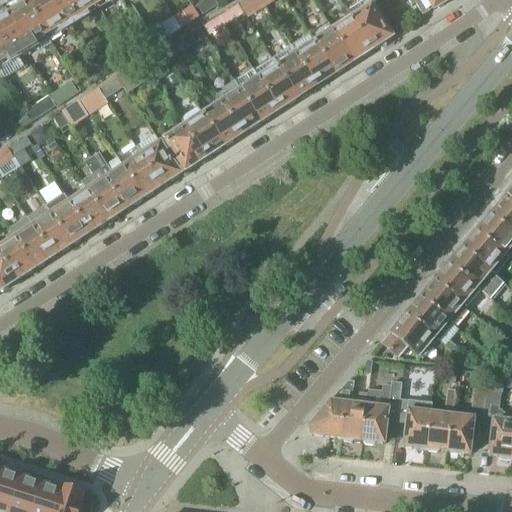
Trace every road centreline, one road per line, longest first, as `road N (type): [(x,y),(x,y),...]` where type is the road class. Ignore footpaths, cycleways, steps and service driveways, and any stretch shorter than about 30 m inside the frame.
road 1 (residential): [(0,325),(500,0)]
road 2 (residential): [(209,411),(511,52)]
road 3 (residential): [(511,157),(259,460)]
road 4 (residential): [(469,511),(325,495),(259,460)]
road 5 (residential): [(146,483),(0,428)]
